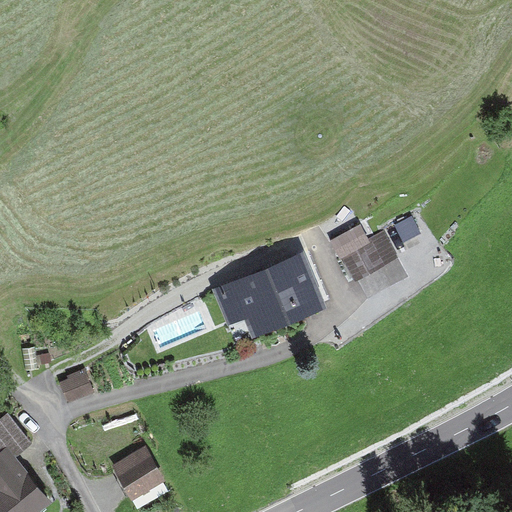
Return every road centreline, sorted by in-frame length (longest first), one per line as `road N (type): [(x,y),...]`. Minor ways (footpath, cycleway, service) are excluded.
road 1 (track): [(48,431),(71,411),(274,357),(435,253)]
road 2 (track): [(39,405),(44,380),(184,292),(337,222),(364,195)]
road 3 (secondary): [(511,404),(299,511)]
